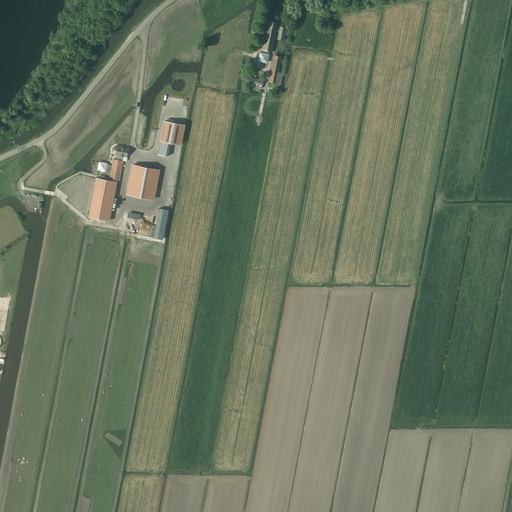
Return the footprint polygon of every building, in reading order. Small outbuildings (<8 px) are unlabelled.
[(285,35),(289,36),(290,30),(286,29),(286,27),(280,26),(279,29),(277,29),(279,22),(268,20),(262,50),(272,52),(273,47),(277,31),(279,32),(277,39),(284,40),(285,35)] [(260,51),(258,60),(268,62),(270,52),(260,51)] [(269,81),(281,83),(283,73),(278,72),(281,57),(274,55),(269,81)] [(246,84),(261,88),(263,79),(247,76),(246,84)] [(165,121),(161,140),(181,144),(184,125),(165,121)] [(114,153),(116,154),(117,155),(116,159),(113,159),(109,179),(120,181),(123,161),(123,160),(124,156),(127,156),(128,148),(117,146),(115,146),(114,147),(113,149),(112,150),(113,152),(114,153)] [(98,170),(105,171),(106,163),(100,162),(98,170)] [(133,164),(127,194),(153,199),(159,169),(133,164)] [(97,177),(90,217),(109,220),(116,181),(97,177)] [(159,209),(154,237),(163,239),(168,210),(159,209)]
